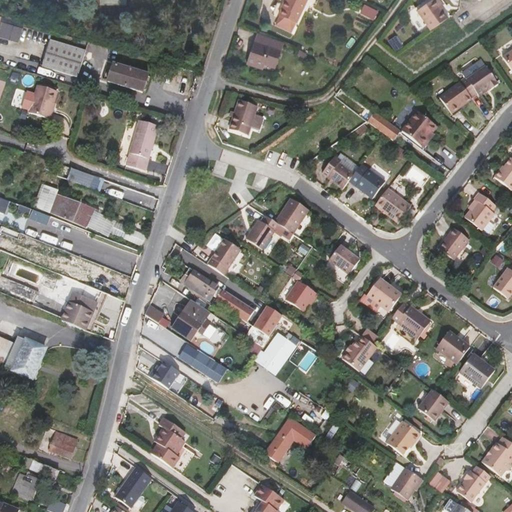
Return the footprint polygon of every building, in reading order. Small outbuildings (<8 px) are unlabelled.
[(283,9),(280,16),(297,24),(307,0),(285,0),(282,9),(283,9)] [(431,0),(417,10),(431,30),(449,18),(443,11),(446,9),(439,0),(431,0)] [(11,4),(6,19),(12,20),(17,6),(11,4)] [(297,24),(280,16),(275,25),(292,33),(297,24)] [(5,23),(1,38),(18,43),(22,28),(5,23)] [(283,43),(257,34),(246,64),(263,70),(265,65),(275,68),(283,43)] [(86,51),(50,40),(42,67),(78,78),(86,51)] [(511,50),(502,58),(511,71),(511,50)] [(134,70),(113,64),(107,83),(143,94),(149,75),(138,72),(139,68),(135,67),(134,70)] [(465,78),(459,82),(460,83),(471,99),(477,95),(479,97),(498,84),(486,66),(467,79),(465,78)] [(451,115),(472,100),(471,99),(460,83),(439,98),(451,115)] [(42,87),(37,86),(29,113),(51,120),(54,110),(52,110),(54,104),(58,92),(56,91),(42,87)] [(248,137),(251,128),(255,115),(258,107),(238,101),(235,113),(233,118),(229,130),(248,137)] [(438,127),(417,111),(401,131),(424,149),(435,135),(433,133),(438,127)] [(374,113),(367,122),(384,135),(392,141),(400,132),(374,113)] [(255,115),(251,128),(260,131),(264,118),(255,115)] [(159,127),(139,121),(126,166),(146,172),(159,127)] [(365,126),(354,133),(358,138),(369,131),(365,126)] [(322,174),(343,190),(349,182),(354,175),(339,164),(342,161),(338,158),(322,174)] [(501,171),(500,170),(494,178),(511,191),(511,159),(511,158),(504,167),(501,171)] [(354,175),(349,182),(372,200),(385,182),(362,164),(354,175)] [(73,168),(68,180),(101,192),(105,180),(73,168)] [(388,189),(375,206),(398,224),(411,207),(388,189)] [(477,201),(470,210),(464,218),(482,231),(495,214),(492,212),(497,206),(479,193),(474,199),(475,199),(477,201)] [(100,211),(56,195),(51,209),(48,208),(46,212),(88,229),(88,227),(92,218),(96,220),(98,215),(100,211)] [(0,213),(5,215),(10,203),(0,198),(0,213)] [(291,199),(275,223),(279,226),(282,228),(286,230),(293,235),(309,211),(291,199)] [(468,209),(470,210),(477,201),(475,199),(468,209)] [(19,206),(17,212),(29,217),(31,211),(19,206)] [(116,222),(98,215),(96,220),(92,218),(88,227),(110,236),(111,234),(115,222),(116,222)] [(279,226),(275,223),(265,216),(261,222),(259,221),(246,240),(262,251),(279,226)] [(115,222),(111,234),(119,238),(120,237),(133,243),(138,234),(132,230),(131,231),(127,229),(127,228),(115,222)] [(469,240),(454,228),(438,249),(454,261),(469,240)] [(293,235),(286,230),(282,235),(290,240),(293,235)] [(42,234),(32,231),(30,237),(55,246),(58,239),(42,232),(42,234)] [(225,240),(208,265),(209,266),(224,276),(241,251),(225,240)] [(360,261),(341,246),(329,261),(349,275),(351,272),(353,269),(360,261)] [(495,256),(491,262),(498,267),(502,261),(495,256)] [(279,269),(286,273),(289,269),(282,264),(279,269)] [(511,265),(509,269),(508,268),(493,288),(508,299),(511,294),(511,265)] [(221,289),(193,271),(184,285),(205,299),(208,294),(213,297),(215,295),(217,297),(221,289)] [(297,272),(292,278),(298,282),(299,283),(303,276),(297,272)] [(402,295),(380,279),(367,296),(362,303),(374,312),(379,305),(389,313),(402,295)] [(313,302),(318,295),(299,283),(298,282),(285,301),(303,312),(308,305),(311,301),(313,302)] [(97,300),(100,290),(80,284),(77,294),(97,300)] [(460,285),(457,290),(464,295),(468,291),(460,285)] [(256,293),(260,296),(265,290),(260,286),(256,293)] [(221,289),(217,297),(214,301),(247,323),(254,311),(221,289)] [(98,304),(73,294),(62,319),(61,322),(86,332),(98,304)] [(35,301),(32,306),(44,311),(47,306),(35,301)] [(214,316),(191,301),(172,329),(191,342),(197,333),(217,346),(225,334),(209,323),(214,316)] [(410,308),(404,303),(392,319),(418,339),(431,322),(411,307),(410,308)] [(149,307),(145,316),(158,324),(164,316),(149,307)] [(267,307),(261,316),(273,324),(279,315),(267,307)] [(255,325),(270,335),(276,326),(273,324),(261,316),(255,325)] [(253,327),(246,338),(262,348),(269,337),(253,327)] [(367,329),(361,337),(372,345),(378,338),(367,329)] [(209,361),(211,358),(198,350),(172,333),(172,332),(166,342),(194,361),(188,369),(199,376),(204,379),(209,372),(204,369),(205,367),(209,361)] [(457,365),(470,348),(449,332),(436,349),(457,365)] [(296,344),(279,333),(265,355),(282,366),(296,344)] [(378,338),(372,345),(377,349),(386,337),(381,333),(378,338)] [(15,344),(0,337),(0,364),(5,367),(15,344)] [(18,337),(15,344),(5,367),(5,368),(34,381),(48,351),(18,337)] [(377,349),(372,345),(361,337),(357,343),(356,342),(342,360),(359,372),(377,349)] [(221,365),(225,358),(216,352),(216,351),(203,342),(198,350),(211,358),(221,365)] [(495,371),(473,354),(459,373),(481,390),(495,371)] [(265,355),(259,365),(276,376),(282,366),(265,355)] [(209,361),(205,367),(211,370),(215,364),(209,361)] [(148,377),(168,390),(179,373),(163,362),(160,368),(157,372),(154,371),(153,370),(148,377)] [(434,422),(449,403),(436,394),(432,391),(418,409),(434,422)] [(181,440),(186,433),(164,418),(159,426),(163,429),(154,442),(158,445),(151,454),(173,469),(180,459),(176,456),(185,443),(181,440)] [(316,436),(290,418),(265,454),(278,464),(294,441),(307,450),(316,436)] [(327,436),(332,439),(341,426),(336,422),(327,436)] [(412,444),(413,445),(421,435),(403,422),(386,444),(402,456),(409,448),(412,444)] [(78,441),(57,432),(49,452),(70,460),(78,441)] [(323,441),(329,444),(332,439),(327,436),(326,435),(323,441)] [(511,444),(502,438),(498,444),(496,443),(481,463),(501,477),(505,471),(509,471),(511,467),(511,464),(511,462),(511,444)] [(345,458),(340,454),(334,463),(339,466),(345,458)] [(214,455),(210,461),(216,465),(217,464),(220,460),(220,459),(214,455)] [(60,472),(27,458),(23,467),(56,481),(60,472)] [(10,468),(0,463),(0,470),(8,474),(10,468)] [(392,487),(405,468),(397,463),(385,481),(392,487)] [(490,477),(476,466),(472,472),(470,470),(463,480),(465,481),(457,492),(471,503),(490,477)] [(423,481),(405,468),(392,487),(391,489),(407,501),(415,490),(416,491),(423,481)] [(137,469),(116,498),(132,510),(154,481),(137,469)] [(449,481),(436,472),(427,483),(441,493),(449,481)] [(26,478),(20,475),(12,493),(31,501),(40,480),(28,475),(26,478)] [(284,501),(262,485),(254,496),(263,502),(268,506),(265,511),(262,508),(261,508),(260,508),(259,508),(258,508),(255,511),(254,511),(253,511),(276,511),(284,501)] [(367,504),(349,491),(342,503),(355,511),(369,511),(370,510),(365,507),(367,504)] [(0,511),(19,511),(20,511),(0,502),(0,511)] [(263,502),(258,508),(259,508),(260,508),(261,508),(262,508),(265,511),(268,506),(263,502)]
